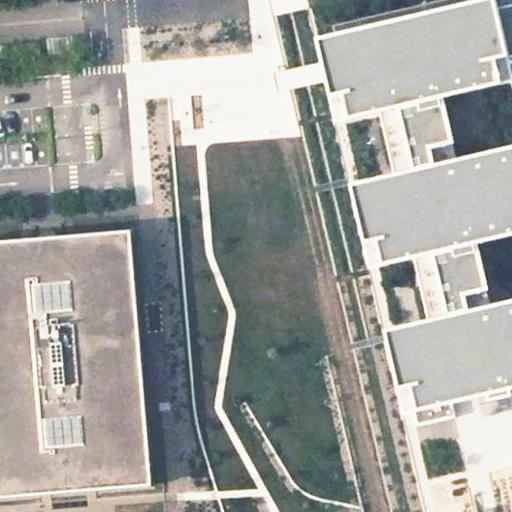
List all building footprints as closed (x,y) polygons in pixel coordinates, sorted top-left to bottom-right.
[(199,0),(166,0),(169,40),(201,38),(199,0)] [(511,0),(457,0),(320,32),(384,328),(398,387),(410,385),(413,406),(511,383),(511,0)] [(247,53),(184,57),(187,109),(249,105),(247,53)] [(201,396),(275,390),(261,230),(190,236),(195,297),(165,300),(170,349),(197,347),(201,396)] [(0,511),(0,502),(149,488),(126,233),(52,240),(51,237),(49,235),(37,236),(35,239),(35,242),(0,244),(0,511)] [(364,511),(353,381),(292,389),(303,511),(364,511)]
